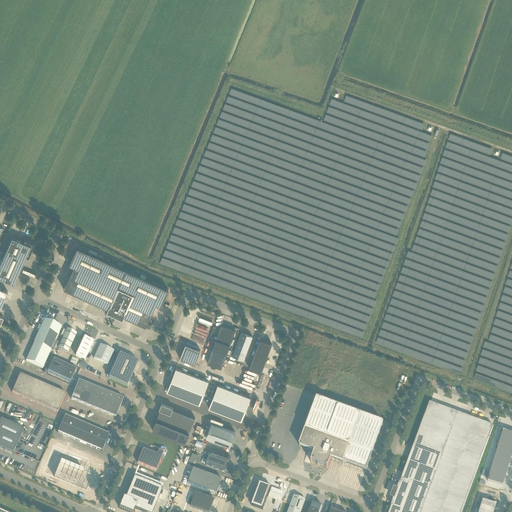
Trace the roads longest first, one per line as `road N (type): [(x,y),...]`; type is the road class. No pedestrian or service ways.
road 1 (unclassified): [(249,459),(295,332),(186,293),(161,353)]
road 2 (unclassified): [(370,504),(418,378),(511,413)]
road 3 (unclassified): [(161,353),(97,511)]
road 4 (unclassified): [(161,353),(34,296)]
road 5 (unclassified): [(34,296),(59,234),(0,203)]
road 6 (unclassified): [(249,459),(370,504)]
